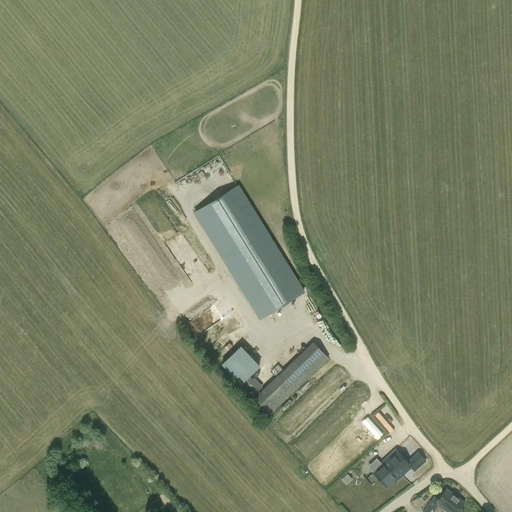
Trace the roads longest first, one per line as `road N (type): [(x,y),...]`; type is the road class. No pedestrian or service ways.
road 1 (track): [(444,473),(387,399),(300,247),(288,70),(298,0)]
road 2 (unclassified): [(492,511),(449,473),(387,511)]
